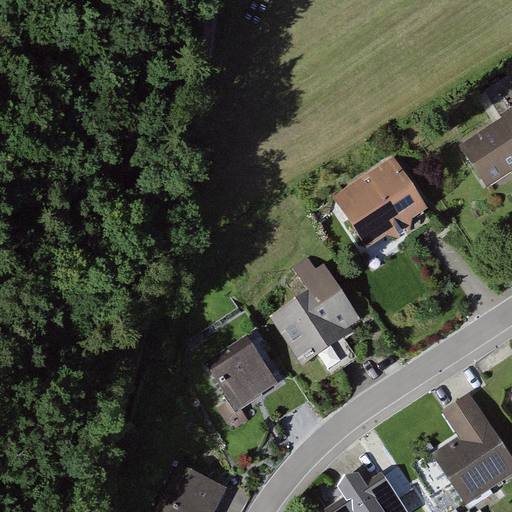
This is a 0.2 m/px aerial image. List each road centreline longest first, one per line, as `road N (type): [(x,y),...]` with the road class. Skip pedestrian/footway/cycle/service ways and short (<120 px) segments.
road 1 (track): [(88,511),(181,210),(208,0)]
road 2 (residential): [(260,511),(296,465),(350,419),(511,311)]
